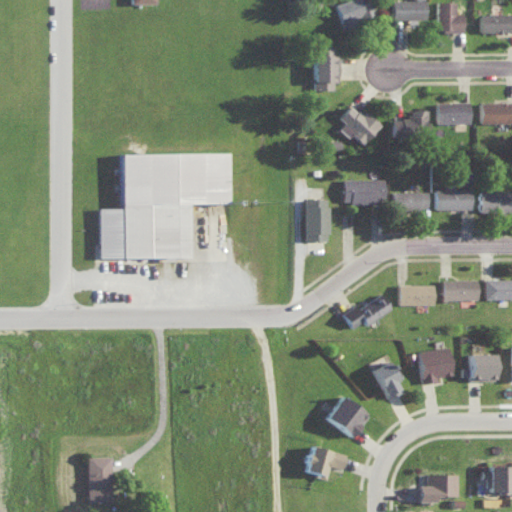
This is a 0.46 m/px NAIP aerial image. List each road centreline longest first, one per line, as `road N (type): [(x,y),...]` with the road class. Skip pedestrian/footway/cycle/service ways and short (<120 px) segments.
road 1 (residential): [(62,316),(61,0)]
road 2 (residential): [(250,310),(305,304),(401,241),(511,237)]
road 3 (residential): [(0,318),(250,310)]
road 4 (residential): [(511,413),(460,413),(416,425),(389,458),(383,511)]
road 5 (residential): [(382,71),(511,69)]
